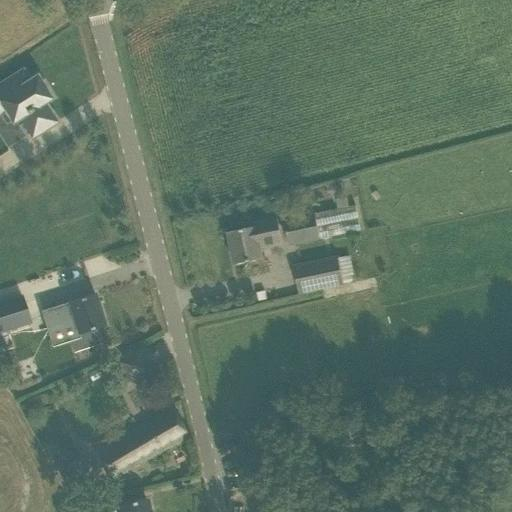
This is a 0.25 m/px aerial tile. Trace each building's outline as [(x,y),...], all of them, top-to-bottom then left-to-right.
[(21,71),(0,84),(0,113),(5,110),(13,122),(20,118),(32,138),(54,123),(42,103),(47,99),(35,79),(29,83),(21,71)] [(369,181),(364,184),(368,190),(373,187),(369,181)] [(283,220),(288,246),(360,232),(355,206),(283,220)] [(228,233),(235,265),(262,259),(260,250),(283,246),(277,217),(254,221),(255,227),(228,233)] [(293,267),(298,293),(354,282),(349,257),(338,259),(338,258),(293,267)] [(68,303),(50,309),(56,327),(73,322),(78,338),(69,340),(70,342),(73,352),(101,343),(96,328),(104,326),(95,294),(67,303),(68,303)] [(22,297),(0,304),(0,331),(30,322),(22,297)] [(123,375),(128,386),(150,374),(143,363),(136,350),(115,362),(123,375)] [(92,448),(109,480),(125,472),(125,470),(187,437),(172,408),(143,423),(143,422),(92,448)] [(66,465),(75,480),(89,472),(80,457),(66,465)] [(103,511),(148,511),(146,501),(119,507),(103,511)]
